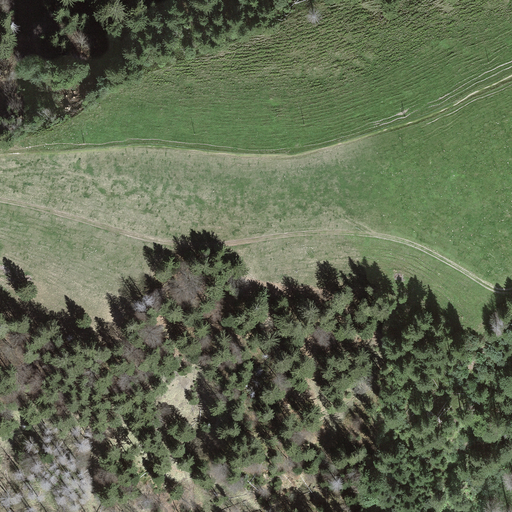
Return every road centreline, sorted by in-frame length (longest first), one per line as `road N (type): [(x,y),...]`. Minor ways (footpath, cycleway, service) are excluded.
road 1 (track): [(130,236),(219,245),(317,232),(389,236),(485,284),(511,289)]
road 2 (track): [(0,199),(130,236)]
